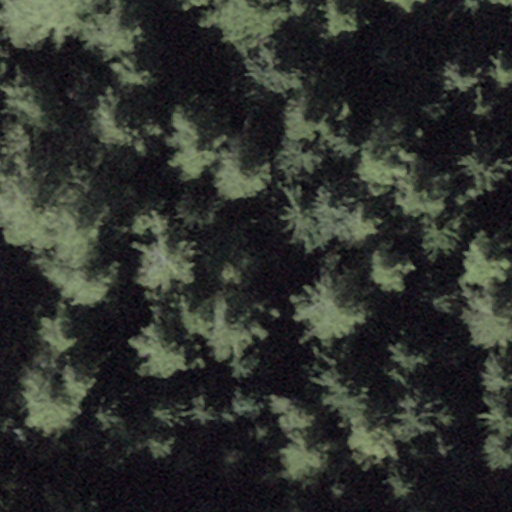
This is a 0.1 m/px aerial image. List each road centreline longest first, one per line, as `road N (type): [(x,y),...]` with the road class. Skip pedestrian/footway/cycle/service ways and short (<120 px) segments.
road 1 (track): [(410,511),(334,400),(240,0)]
road 2 (track): [(0,104),(0,370)]
